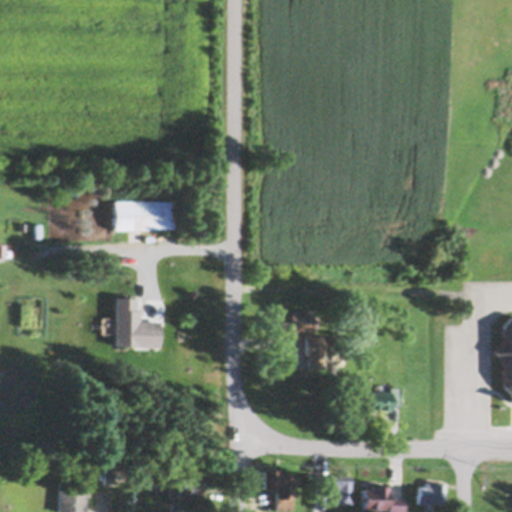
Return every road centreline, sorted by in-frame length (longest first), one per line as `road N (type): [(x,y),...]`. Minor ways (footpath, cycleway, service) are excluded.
road 1 (residential): [(237,442),(238,0)]
road 2 (residential): [(237,442),(511,446)]
